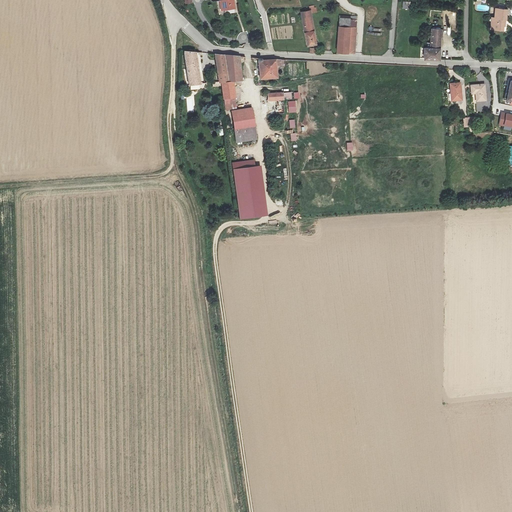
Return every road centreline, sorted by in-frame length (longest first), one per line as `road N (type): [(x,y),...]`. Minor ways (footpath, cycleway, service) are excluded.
road 1 (unclassified): [(165,0),(217,50),(511,66)]
road 2 (track): [(172,163),(200,240),(238,511)]
road 3 (track): [(0,187),(164,173),(172,163),(176,14)]
road 4 (track): [(251,511),(215,262),(222,226)]
road 5 (track): [(222,226),(260,220),(268,211),(248,52)]
